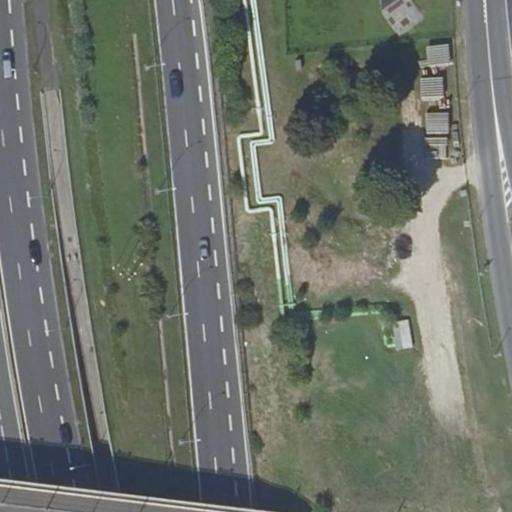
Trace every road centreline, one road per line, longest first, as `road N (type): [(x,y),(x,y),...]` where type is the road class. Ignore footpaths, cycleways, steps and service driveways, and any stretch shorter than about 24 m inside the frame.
road 1 (motorway): [(222,489),(166,0)]
road 2 (trunk): [(52,460),(27,340),(0,110)]
road 3 (unclassified): [(497,130),(493,189),(511,329)]
road 4 (unclassified): [(497,130),(485,0)]
